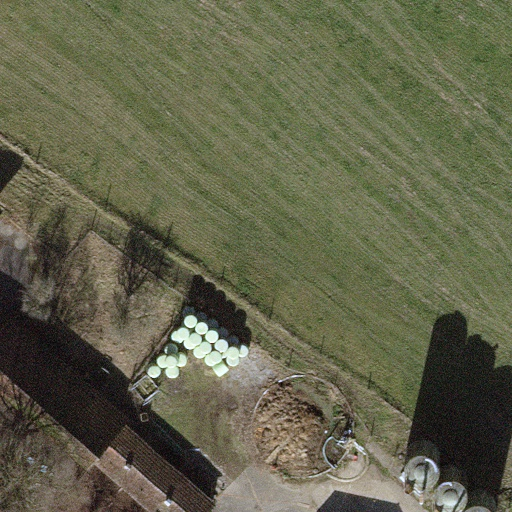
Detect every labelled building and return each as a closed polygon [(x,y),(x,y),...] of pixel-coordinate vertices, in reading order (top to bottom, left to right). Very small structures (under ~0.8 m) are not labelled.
[(10,321),(0,332),(0,374),(92,456),(94,455),(158,511),(205,511),(214,503),(10,321)] [(314,376),(301,375),(288,378),(275,384),(265,393),(258,404),(253,417),(253,430),(255,443),(261,455),(270,465),(281,473),(294,477),(308,478),(321,475),(333,469),(343,460),(351,449),(355,437),(356,423),(353,410),(347,398),(338,388),(327,380),(314,376)] [(433,443),(427,440),(419,440),(413,444),(408,449),(406,456),(407,463),(411,469),(417,474),(424,475),(431,473),(437,469),(440,463),(441,455),(438,448),(433,443)] [(462,468),(456,466),(448,466),(442,469),(437,474),(435,481),(436,489),(439,495),(445,499),(453,500),(460,499),(466,494),(469,488),(470,481),(467,474),(462,468)] [(490,493),(483,490),(476,490),(469,493),(464,499),(462,506),(463,511),(496,511),(497,505),(495,498),(490,493)]
